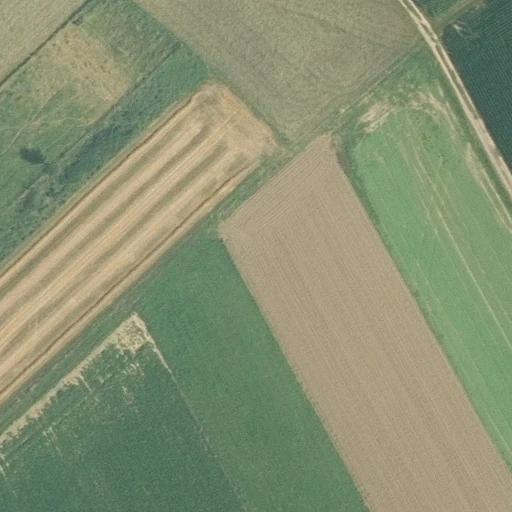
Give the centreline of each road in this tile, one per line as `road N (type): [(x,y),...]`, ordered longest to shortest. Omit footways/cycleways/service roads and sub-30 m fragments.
road 1 (track): [(0,439),(413,67),(508,0)]
road 2 (track): [(391,0),(434,49),(511,190)]
